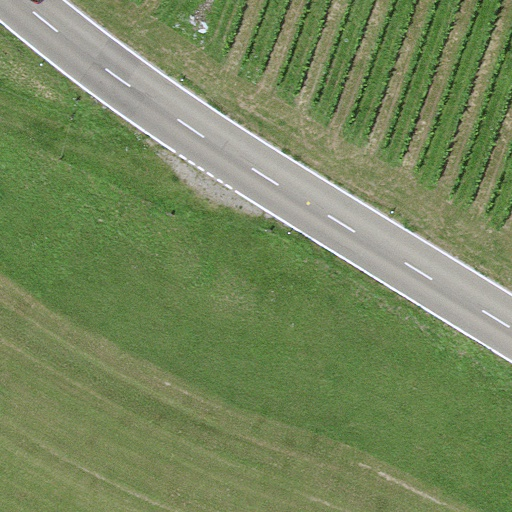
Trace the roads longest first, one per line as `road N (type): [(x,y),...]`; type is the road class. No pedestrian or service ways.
road 1 (tertiary): [(511,327),(266,176),(105,68),(22,0)]
road 2 (track): [(266,176),(155,173),(0,113)]
